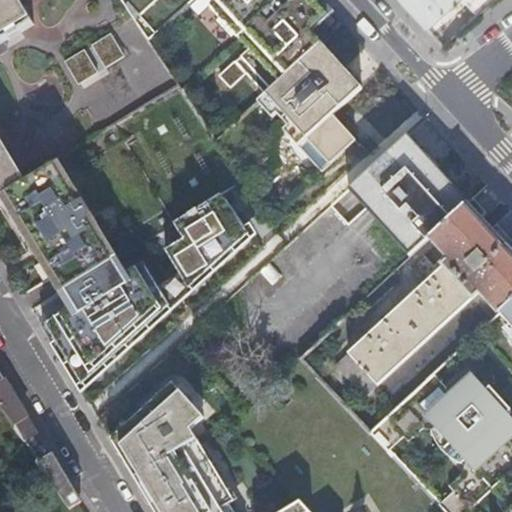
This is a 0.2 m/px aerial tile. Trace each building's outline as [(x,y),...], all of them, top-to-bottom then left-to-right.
[(0,0),(0,44),(25,29),(6,0),(0,0)] [(119,0),(148,44),(195,0),(119,0)] [(309,34),(329,16),(314,0),(217,0),(215,3),(245,36),(254,46),(247,53),(234,65),(244,76),(253,87),(259,82),(269,94),(321,47),(309,34)] [(458,0),(395,0),(423,30),(458,0)] [(208,10),(247,53),(254,46),(245,36),(215,3),(208,10)] [(111,34),(62,58),(75,83),(124,59),(111,34)] [(361,92),(321,47),(269,94),(265,98),(305,142),(331,119),(335,116),(339,112),(361,92)] [(228,90),(244,76),(234,65),(218,79),(228,90)] [(259,82),(253,87),(264,99),(265,98),(269,94),(259,82)] [(375,167),(347,192),(408,260),(430,240),(467,205),(407,139),(375,167)] [(0,141),(0,196),(2,195),(25,182),(15,166),(6,151),(0,141)] [(57,162),(25,182),(2,195),(0,196),(0,205),(26,248),(32,245),(41,261),(36,264),(46,280),(51,277),(61,293),(113,263),(117,261),(57,162)] [(251,243),(222,200),(174,228),(179,235),(184,244),(175,249),(165,254),(180,278),(186,288),(205,277),(207,281),(251,243)] [(476,200),(471,205),(483,218),(488,213),(476,200)] [(467,205),(430,240),(443,255),(451,262),(335,367),(365,402),(481,297),(499,318),(511,305),(511,250),(495,232),(483,218),(471,205),(470,203),(467,205)] [(511,239),(500,226),(495,232),(511,250),(511,239)] [(32,245),(26,248),(36,264),(41,261),(32,245)] [(127,277),(117,261),(113,263),(61,293),(56,296),(65,312),(38,328),(72,384),(90,372),(94,377),(153,327),(149,319),(169,308),(164,301),(158,290),(143,267),(127,277)] [(51,277),(46,280),(56,296),(61,293),(51,277)] [(186,288),(180,278),(158,290),(164,301),(169,308),(149,319),(153,327),(207,281),(205,277),(186,288)] [(35,316),(53,310),(44,285),(26,292),(35,316)] [(511,305),(499,318),(509,328),(511,331),(511,305)] [(433,377),(368,435),(386,453),(402,438),(389,424),(437,381),(433,377)] [(0,379),(0,411),(12,429),(25,421),(0,379)] [(389,424),(402,438),(406,443),(421,430),(436,431),(425,419),(449,398),(443,393),(445,391),(437,381),(389,424)] [(451,493),(436,506),(441,511),(468,511),(492,491),(511,473),(511,446),(508,443),(511,439),(511,422),(506,416),(511,412),(489,388),(485,392),(477,384),(467,383),(449,398),(425,419),(436,431),(462,460),(487,488),(464,508),(451,493)] [(149,511),(220,511),(228,508),(233,505),(232,504),(222,487),(210,467),(200,450),(190,432),(203,420),(198,415),(176,391),(172,385),(108,443),(126,472),(149,511)] [(181,386),(176,391),(198,415),(203,411),(181,386)] [(12,429),(57,492),(66,488),(25,421),(12,429)] [(204,448),(200,450),(210,467),(213,465),(204,448)] [(447,489),(451,493),(464,508),(487,488),(462,460),(461,475),(447,489)] [(508,509),(504,511),(511,511),(511,473),(492,491),(508,509)] [(226,485),(222,487),(232,504),(236,502),(226,485)] [(69,509),(77,506),(66,488),(57,492),(69,509)]
